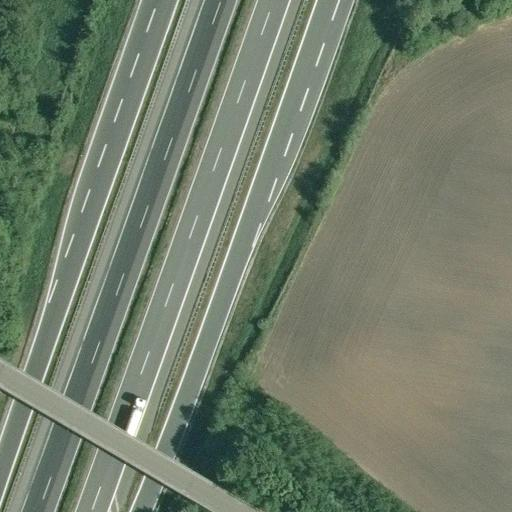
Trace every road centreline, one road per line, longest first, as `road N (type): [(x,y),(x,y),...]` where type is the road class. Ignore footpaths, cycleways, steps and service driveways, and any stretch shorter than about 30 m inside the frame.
road 1 (motorway): [(142,511),(328,0)]
road 2 (motorway): [(91,511),(273,0)]
road 3 (motorway): [(220,0),(38,511)]
road 4 (motorway): [(167,0),(0,476)]
road 5 (unclassified): [(232,511),(0,371)]
